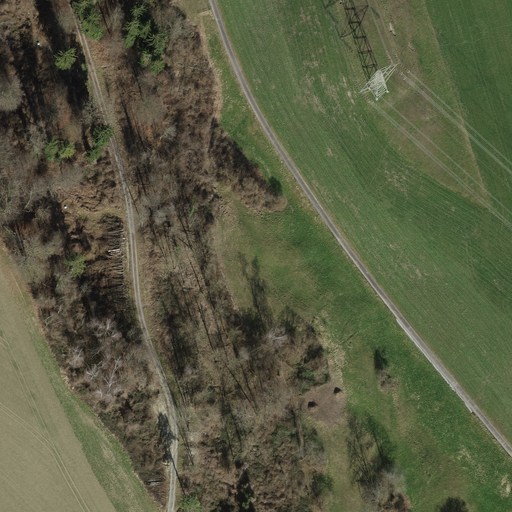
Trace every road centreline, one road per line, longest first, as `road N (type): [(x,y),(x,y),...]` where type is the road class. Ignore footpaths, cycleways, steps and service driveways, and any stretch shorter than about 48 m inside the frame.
road 1 (track): [(511,449),(267,131),(218,0)]
road 2 (track): [(171,511),(180,478),(171,385),(136,303),(131,197),(71,0)]
